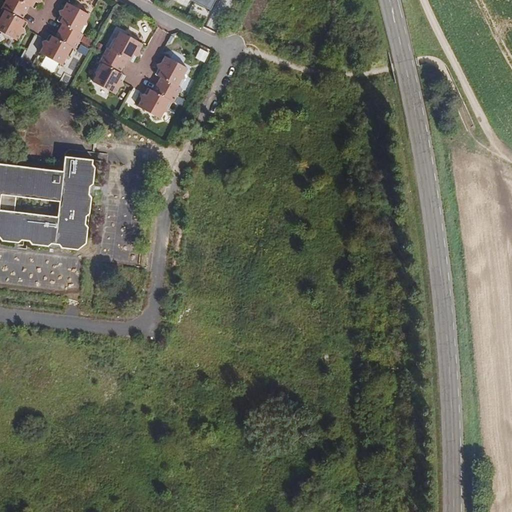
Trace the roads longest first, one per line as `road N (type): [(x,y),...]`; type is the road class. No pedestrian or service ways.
road 1 (secondary): [(453,511),(438,251),(389,0)]
road 2 (residential): [(0,316),(145,333),(171,183),(232,50)]
road 3 (track): [(232,50),(356,75),(417,62)]
road 4 (track): [(508,158),(420,0)]
